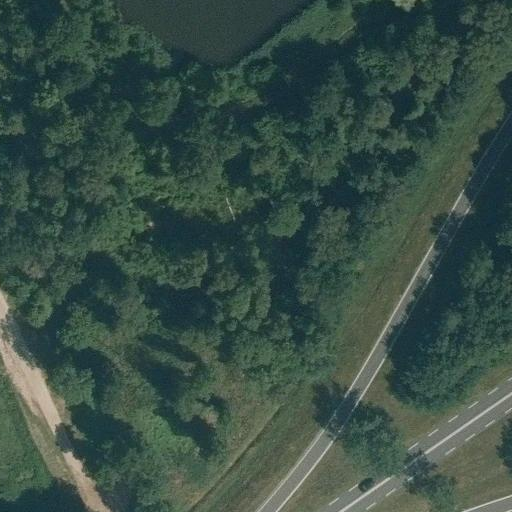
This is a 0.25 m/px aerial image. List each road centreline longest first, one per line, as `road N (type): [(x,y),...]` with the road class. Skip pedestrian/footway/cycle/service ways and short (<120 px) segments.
road 1 (primary): [(511,125),(331,433),(270,511)]
road 2 (primary): [(346,511),(511,397)]
road 3 (unclassified): [(71,465),(0,313)]
